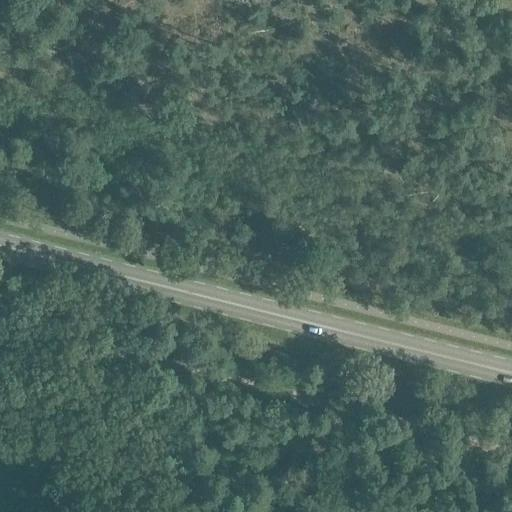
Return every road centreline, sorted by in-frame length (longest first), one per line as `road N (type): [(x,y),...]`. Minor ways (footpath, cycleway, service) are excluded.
road 1 (track): [(0,313),(415,418),(511,451)]
road 2 (primary): [(511,374),(0,242)]
